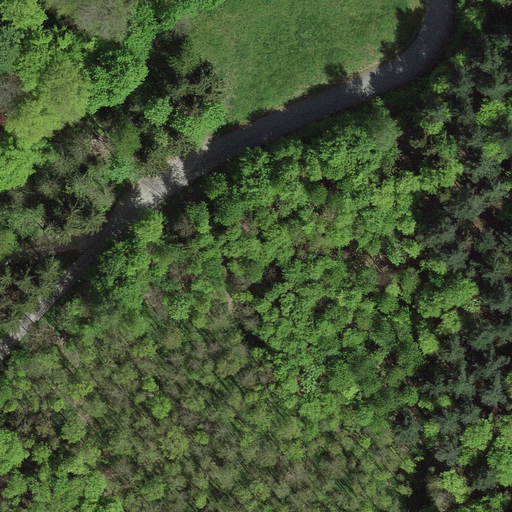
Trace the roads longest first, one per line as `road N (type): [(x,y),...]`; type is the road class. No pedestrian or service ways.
road 1 (unclassified): [(0,358),(147,197),(221,148)]
road 2 (unclassified): [(440,0),(433,43),(419,58),(221,148)]
